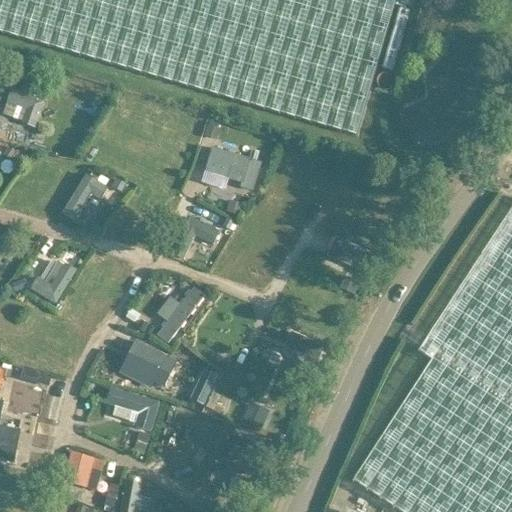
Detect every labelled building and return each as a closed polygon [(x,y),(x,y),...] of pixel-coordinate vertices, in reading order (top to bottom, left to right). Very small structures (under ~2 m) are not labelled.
[(0,0),(0,33),(357,137),(396,0),(0,0)] [(415,0),(400,0),(399,5),(412,9),(415,0)] [(399,75),(415,29),(405,26),(390,72),(399,75)] [(21,80),(36,81),(37,71),(21,70),(21,80)] [(11,119),(49,128),(55,105),(17,95),(11,119)] [(150,147),(154,134),(115,123),(112,136),(150,147)] [(0,172),(10,175),(14,156),(0,152),(0,172)] [(219,152),(212,180),(261,193),(269,166),(219,152)] [(27,208),(50,174),(39,167),(16,200),(27,208)] [(283,174),(276,205),(319,215),(326,183),(283,174)] [(103,213),(114,190),(91,179),(73,218),(85,224),(93,208),(103,213)] [(51,204),(58,192),(47,186),(40,198),(51,204)] [(151,227),(166,233),(173,212),(159,207),(164,193),(143,186),(125,237),(145,245),(151,227)] [(400,225),(404,211),(350,195),(346,209),(400,225)] [(511,511),(511,210),(420,352),(433,361),(353,483),(398,511),(511,511)] [(195,222),(180,260),(191,264),(200,241),(222,249),(228,234),(195,222)] [(334,262),(374,279),(383,259),(342,242),(334,262)] [(0,244),(0,281),(18,255),(1,243),(0,244)] [(54,263),(40,299),(68,310),(82,273),(54,263)] [(334,308),(339,295),(302,282),(298,295),(334,308)] [(176,302),(164,321),(173,326),(164,340),(181,350),(211,299),(199,292),(189,309),(176,302)] [(0,347),(15,352),(21,331),(0,325),(0,347)] [(310,359),(304,375),(323,382),(336,351),(298,336),(292,352),(310,359)] [(159,395),(175,360),(143,345),(127,379),(159,395)] [(27,384),(55,391),(58,379),(30,372),(27,384)] [(197,404),(209,410),(217,395),(205,389),(197,404)] [(160,436),(167,405),(117,393),(109,424),(160,436)] [(212,413),(231,421),(238,405),(219,397),(212,413)] [(0,464),(25,466),(27,433),(8,432),(9,404),(0,403),(0,464)] [(203,436),(227,443),(230,431),(207,425),(203,436)] [(232,463),(258,465),(260,443),(234,441),(232,463)] [(145,442),(140,456),(150,460),(156,446),(145,442)] [(96,490),(102,463),(78,457),(71,484),(96,490)] [(154,511),(156,501),(147,500),(148,485),(131,483),(128,511),(154,511)]
